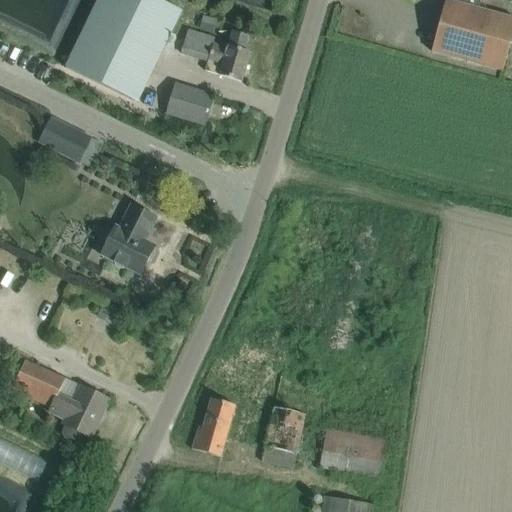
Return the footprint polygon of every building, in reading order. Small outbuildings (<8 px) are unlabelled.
[(170,0),(99,0),(69,64),(142,99),(186,8),(170,0)] [(445,0),(431,52),(502,72),(511,34),(511,18),(477,9),(480,0),(446,0),(446,1),(445,0)] [(203,16),(200,30),(213,33),(216,20),(203,16)] [(248,36),(232,32),(227,49),(212,44),(213,39),(187,31),(180,54),(207,62),(204,72),(241,83),(249,53),(243,51),(248,36)] [(175,85),(170,102),(166,115),(204,126),(213,96),(175,85)] [(65,157),(78,132),(51,119),(39,144),(65,157)] [(121,269),(125,268),(140,275),(147,261),(151,260),(154,253),(153,250),(154,247),(144,242),(155,218),(131,206),(119,229),(115,227),(101,256),(113,262),(115,266),(121,269)] [(104,303),(96,319),(112,327),(120,311),(104,303)] [(24,361),(10,391),(49,408),(48,412),(65,420),(62,425),(65,426),(64,426),(65,427),(62,432),(62,436),(65,439),(71,442),(74,442),(77,440),(80,434),(90,438),(108,400),(81,387),(64,380),(24,361)] [(192,450),(220,458),(235,406),(211,399),(203,428),(199,427),(192,450)] [(305,415),(273,408),(262,461),(294,468),(305,415)] [(326,430),(319,469),(378,480),(385,441),(326,430)]
